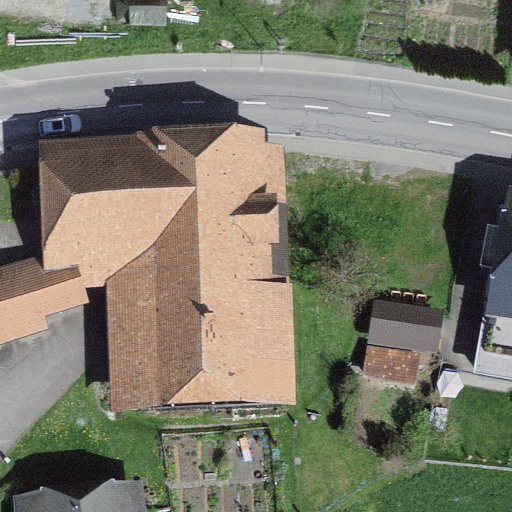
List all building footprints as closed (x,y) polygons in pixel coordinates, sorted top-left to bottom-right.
[(58,163),(61,262),(74,283),(136,281),(140,395),(264,391),(257,154),(132,158),(132,161),(58,163)] [(511,215),(503,214),(481,342),(511,348),(511,215)] [(75,300),(74,283),(61,262),(0,279),(0,334),(2,342),(36,331),(31,313),(75,300)] [(381,309),(377,343),(431,351),(436,316),(381,309)] [(416,359),(371,352),(367,378),(413,384),(416,359)]
